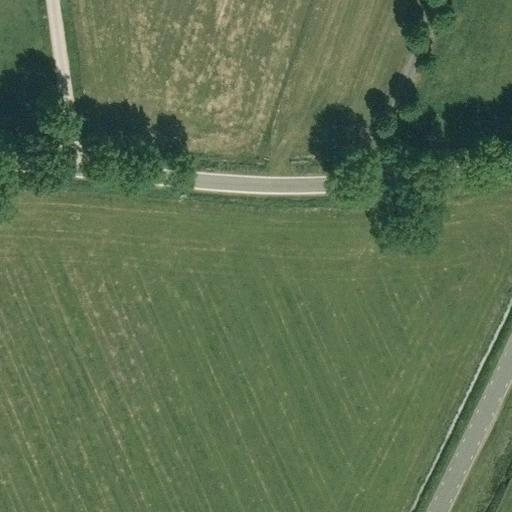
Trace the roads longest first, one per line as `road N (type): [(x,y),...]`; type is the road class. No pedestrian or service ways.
road 1 (unclassified): [(0,159),(212,181),(373,182),(511,171)]
road 2 (unclassified): [(511,354),(434,511)]
road 3 (unknown): [(68,166),(49,0)]
